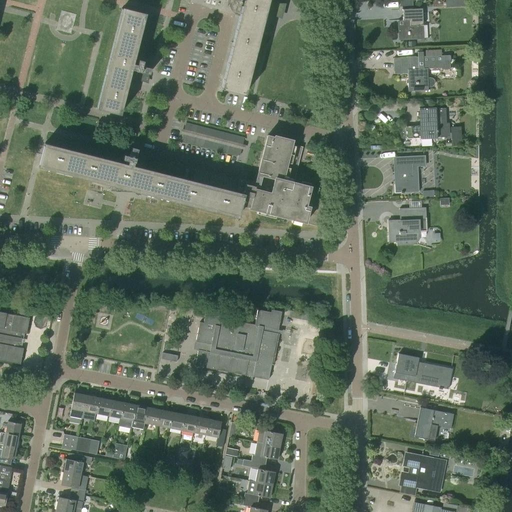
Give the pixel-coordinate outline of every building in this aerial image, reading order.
[(221,88),(220,88),(245,95),(245,94),(243,93),(261,20),(262,19),(263,13),(264,10),(266,11),(272,13),(276,14),(278,6),(274,5),(268,4),(266,3),(266,1),(266,0),(245,0),(245,1),(242,0),(224,0),(224,2),(233,4),(232,9),(237,10),(238,5),(244,6),(223,88),(221,88)] [(96,108),(120,114),(121,114),(118,113),(129,69),(132,70),(135,70),(135,71),(134,78),(143,80),(145,74),(148,74),(150,68),(141,66),(142,61),(138,60),(136,65),(131,63),(143,15),(146,15),(135,12),(121,8),(121,9),(123,10),(98,108),(96,108)] [(423,39),(422,9),(402,10),(402,21),(404,21),(404,25),(398,26),(398,40),(423,39)] [(12,55),(15,45),(5,42),(2,52),(12,55)] [(417,53),(418,57),(393,58),(394,74),(407,74),(408,92),(428,91),(428,87),(430,87),(432,86),(434,85),(434,82),(433,80),(432,78),(430,78),(427,78),(427,69),(441,68),(441,70),(450,69),(449,55),(441,56),(441,50),(425,50),(425,57),(422,57),(422,52),(417,53)] [(404,127),(399,127),(400,139),(405,139),(447,137),(447,125),(444,125),(443,109),(446,109),(446,108),(419,109),(420,120),(423,120),(423,126),(404,126),(404,127)] [(103,130),(105,123),(98,121),(96,128),(103,130)] [(185,123),(181,141),(239,156),(244,138),(185,123)] [(39,165),(121,186),(121,188),(127,189),(127,188),(237,215),(236,218),(237,218),(241,204),(243,204),(243,206),(248,207),(248,208),(318,226),(322,210),(320,210),(322,201),(316,199),(318,189),(291,182),(293,174),(295,175),(301,147),(273,140),(274,137),(267,136),(254,186),(245,184),(242,196),(132,168),(133,162),(134,162),(137,149),(131,147),(129,156),(123,155),(122,159),(127,161),(126,166),(44,146),(45,143),(44,143),(38,168),(39,165)] [(425,166),(425,157),(406,157),(406,163),(396,164),(397,180),(395,180),(395,192),(419,191),(417,167),(425,166)] [(399,220),(388,221),(389,242),(396,242),(396,244),(411,243),(412,243),(413,243),(414,242),(415,242),(415,241),(416,241),(416,240),(417,240),(417,239),(417,238),(418,237),(418,236),(418,231),(426,231),(425,208),(399,209),(399,220)] [(0,360),(20,364),(23,348),(18,347),(18,344),(20,344),(22,336),(20,336),(20,333),(26,334),(29,318),(24,317),(26,303),(19,302),(16,315),(0,312),(0,360)] [(271,310),(270,312),(257,310),(254,325),(231,320),(230,323),(220,321),(222,311),(206,308),(203,323),(199,322),(195,342),(199,343),(195,366),(245,375),(245,373),(252,374),(252,377),(268,380),(271,365),(273,365),(279,334),(277,333),(281,312),(271,310)] [(290,311),(288,317),(301,320),(308,321),(309,315),(302,314),(290,311)] [(161,359),(176,362),(177,356),(162,353),(161,359)] [(393,378),(407,381),(447,389),(451,369),(423,364),(423,361),(417,360),(418,358),(398,354),(393,378)] [(83,411),(86,395),(74,393),(69,416),(81,419),(83,411)] [(95,413),(98,398),(86,395),(83,411),(95,413)] [(107,416),(110,400),(98,398),(95,413),(107,416)] [(120,418),(123,403),(110,400),(107,416),(120,418)] [(130,429),(131,427),(135,405),(123,403),(120,418),(118,426),(130,429)] [(143,429),(144,423),(147,407),(135,405),(131,427),(143,429)] [(156,425),(159,410),(147,407),(144,423),(156,425)] [(450,429),(453,414),(419,407),(414,437),(434,441),(437,426),(450,429)] [(168,428),(172,412),(159,410),(156,425),(168,428)] [(181,430),(184,415),(172,412),(168,428),(181,430)] [(193,432),(196,417),(184,415),(181,430),(193,432)] [(205,435),(208,419),(196,417),(193,432),(205,435)] [(219,432),(221,422),(208,419),(205,435),(218,437),(216,446),(222,447),(225,433),(219,432)] [(7,421),(5,433),(18,436),(20,424),(7,421)] [(234,438),(237,423),(231,422),(228,436),(234,438)] [(259,429),(256,442),(279,447),(282,434),(265,430),(259,429)] [(0,432),(0,433),(0,444),(3,445),(16,448),(18,436),(5,433),(0,432)] [(64,434),(61,448),(75,450),(78,437),(64,434)] [(78,437),(75,450),(76,451),(87,453),(88,448),(90,440),(78,437)] [(252,455),(251,461),(265,464),(266,458),(277,460),(279,447),(256,442),(255,448),(254,455),(252,455)] [(0,462),(9,464),(10,459),(13,459),(16,448),(3,445),(0,444),(0,449),(2,450),(0,457),(0,456),(0,462)] [(238,450),(230,448),(226,448),(225,454),(237,457),(238,450)] [(66,459),(63,472),(80,475),(82,462),(90,464),(91,457),(69,453),(67,459),(66,459)] [(422,457),(422,456),(406,453),(404,465),(410,467),(409,474),(402,473),(400,485),(416,488),(416,486),(438,490),(443,461),(422,457)] [(243,459),(242,465),(257,469),(255,482),(272,485),(274,472),(264,470),(265,464),(251,461),(243,459)] [(0,505),(4,506),(7,492),(9,480),(11,480),(12,476),(10,476),(12,468),(0,465),(0,505)] [(451,477),(466,477),(466,466),(451,466),(451,477)] [(480,479),(479,468),(471,468),(471,479),(480,479)] [(63,472),(60,485),(71,487),(70,493),(84,496),(85,490),(84,490),(87,477),(80,475),(63,472)] [(244,493),(243,499),(257,502),(259,496),(269,498),(272,485),(255,482),(249,481),(246,493),(244,493)] [(400,485),(398,492),(414,495),(415,488),(400,485)] [(58,497),(55,510),(65,511),(79,511),(82,502),(83,502),(84,496),(70,493),(68,499),(58,497)] [(243,499),(242,505),(250,507),(248,511),(266,511),(267,510),(256,508),(257,502),(243,499)] [(453,511),(454,511),(441,509),(439,508),(440,508),(415,503),(413,511),(453,511)] [(443,503),(441,509),(454,511),(457,511),(469,511),(470,508),(443,503)]
